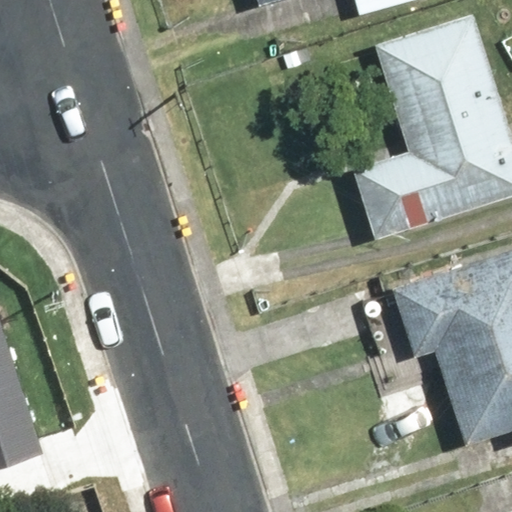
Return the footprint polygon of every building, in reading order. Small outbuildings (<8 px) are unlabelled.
[(244,0),(246,5),(265,0),(344,0),(348,12),(390,0),(244,0)] [(511,185),(511,176),(459,10),(361,41),(395,147),(337,165),(359,233),(511,185)] [(511,241),(380,282),(403,356),(424,349),(453,443),(501,428),(505,441),(511,438),(511,241)] [(0,319),(0,468),(42,456),(0,319)] [(511,511),(511,503),(484,511),(511,511)]
